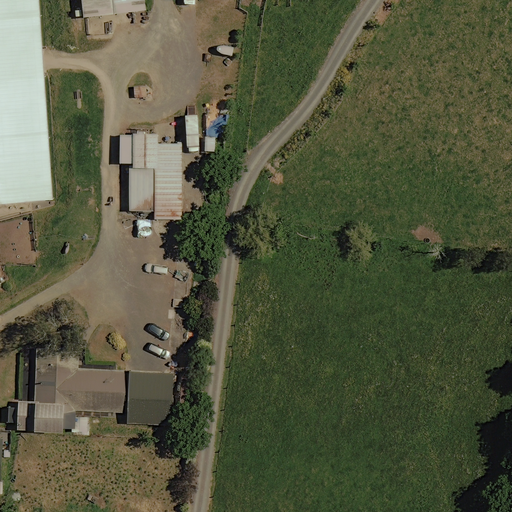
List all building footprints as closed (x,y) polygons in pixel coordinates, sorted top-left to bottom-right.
[(0,0),(0,213),(41,211),(25,0),(0,0)] [(146,11),(144,0),(82,0),(85,18),(146,11)] [(183,0),(184,8),(195,8),(194,0),(183,0)] [(226,101),(205,100),(203,152),(213,152),(214,138),(225,138),(226,101)] [(156,145),(156,135),(136,134),(135,168),(129,168),(127,218),(178,219),(181,146),(156,145)] [(123,414),(126,372),(39,366),(36,403),(18,402),(16,429),(72,433),(74,410),(123,414)] [(173,375),(126,372),(123,414),(123,423),(170,426),(173,375)]
